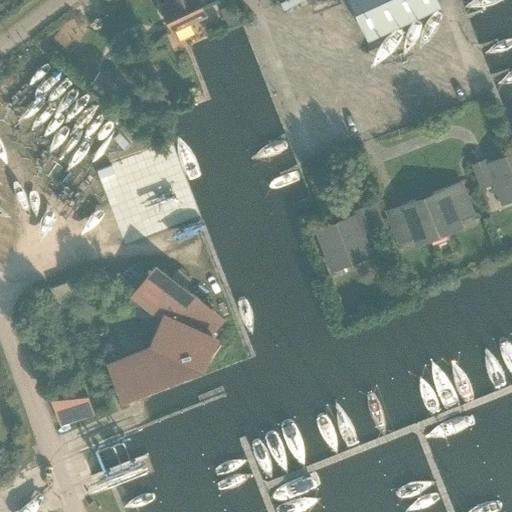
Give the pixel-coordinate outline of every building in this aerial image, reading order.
[(78,27),(103,19),(97,0),(80,0),(70,3),(78,27)] [(168,0),(169,2),(160,6),(172,31),(205,16),(197,0),(168,0)] [(437,0),(348,0),(366,39),(439,5),(437,0)] [(231,4),(219,10),(228,28),(239,22),(231,4)] [(449,32),(463,72),(479,67),(466,27),(449,32)] [(114,84),(98,71),(87,85),(104,98),(114,84)] [(493,183),(501,204),(511,199),(511,153),(486,164),(484,160),(471,165),(480,188),(493,183)] [(386,211),(398,244),(412,238),(415,245),(462,227),(459,220),(473,214),(460,182),(386,211)] [(331,270),(370,255),(362,234),(375,229),(366,206),(353,211),(355,215),(315,230),(331,270)] [(153,273),(148,271),(135,296),(161,316),(154,345),(111,364),(116,389),(127,388),(137,386),(147,384),(152,383),(157,381),(162,379),(171,375),(181,371),(190,365),(194,362),(197,364),(215,338),(203,332),(216,321),(217,323),(219,321),(215,317),(211,313),(207,308),(203,304),(199,301),(194,297),(190,293),(185,290),(180,286),(176,284),(167,279),(162,277),(157,275),(153,273)] [(56,424),(95,418),(91,392),(52,398),(56,424)]
